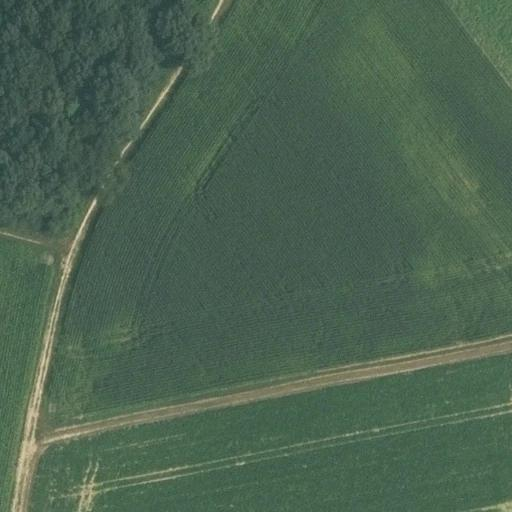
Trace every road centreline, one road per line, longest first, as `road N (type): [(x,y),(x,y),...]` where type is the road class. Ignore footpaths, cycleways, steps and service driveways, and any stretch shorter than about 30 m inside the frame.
road 1 (track): [(44,450),(511,351)]
road 2 (track): [(83,259),(246,0)]
road 3 (track): [(44,450),(83,259)]
